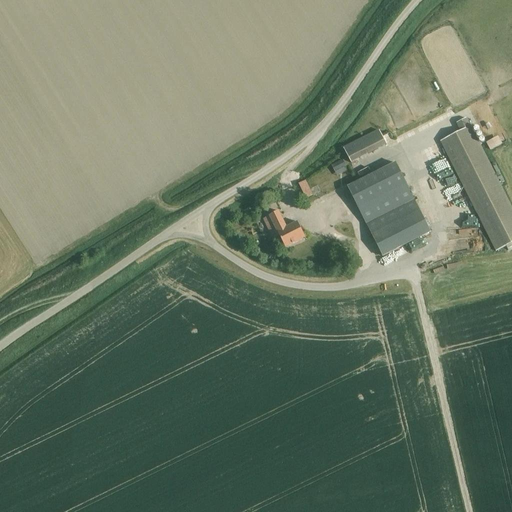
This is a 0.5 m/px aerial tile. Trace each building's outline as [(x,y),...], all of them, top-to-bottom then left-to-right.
[(461,132),(440,142),(496,252),(511,243),(511,208),(471,127),(470,127),(466,118),(456,123),(461,132)] [(351,163),(387,145),(379,131),(343,149),(351,163)] [(430,233),(396,163),(348,187),(366,224),(382,256),(430,233)] [(446,219),(453,218),(451,206),(444,207),(446,219)] [(286,228),(278,211),(265,218),(268,223),(272,221),(285,248),(306,238),(298,222),(286,228)] [(461,283),(453,284),(455,296),(463,295),(461,283)] [(433,291),(438,301),(446,298),(441,287),(433,291)]
